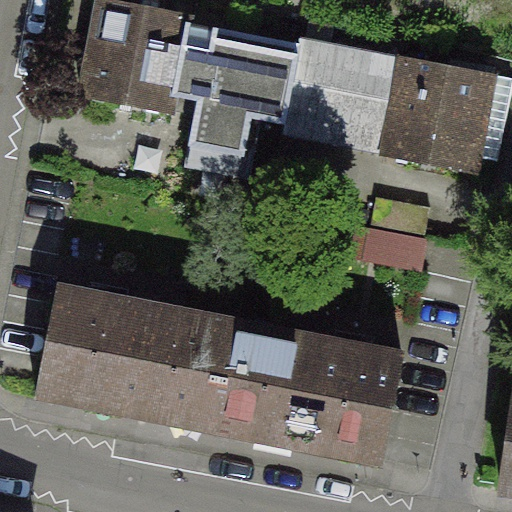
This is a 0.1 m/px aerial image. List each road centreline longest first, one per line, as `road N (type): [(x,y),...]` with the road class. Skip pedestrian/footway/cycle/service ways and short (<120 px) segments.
road 1 (residential): [(452,511),(511,234)]
road 2 (residential): [(118,482),(260,511)]
road 3 (residential): [(24,0),(0,130)]
road 4 (residential): [(0,456),(118,482)]
